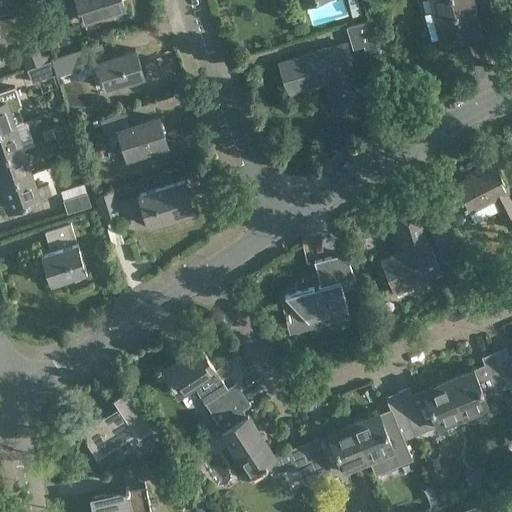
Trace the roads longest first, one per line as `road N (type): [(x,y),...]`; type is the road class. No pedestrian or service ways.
road 1 (residential): [(212,270),(291,385),(307,386),(511,301)]
road 2 (tertiary): [(281,225),(511,96)]
road 3 (residential): [(281,225),(188,0)]
road 4 (tertiary): [(16,396),(212,270)]
